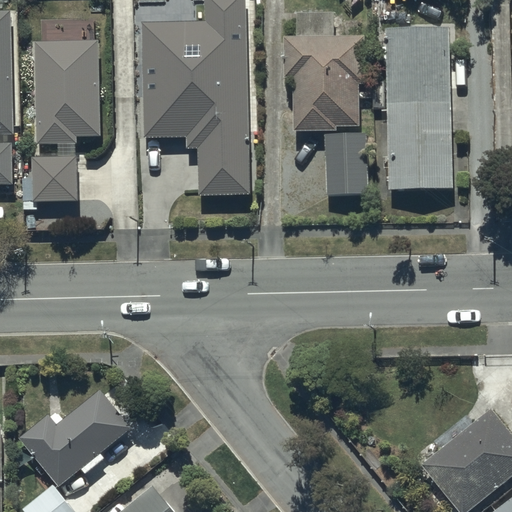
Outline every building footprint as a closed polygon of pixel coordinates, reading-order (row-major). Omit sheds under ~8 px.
[(199,0),(201,24),(136,27),(137,142),(182,142),(182,153),(191,153),(191,199),(243,199),(242,0),(199,0)] [(9,16),(0,16),(0,140),(12,140),(9,16)] [(291,19),(291,42),(278,42),(278,83),(285,83),(285,136),(318,135),(319,198),(365,198),(364,137),(330,137),(330,130),(352,130),(351,89),(360,89),(360,42),(334,42),(333,18),(291,19)] [(442,33),(384,34),(380,34),(380,52),(375,52),(375,65),(380,65),(383,197),(446,195),(442,33)] [(97,47),(29,46),(31,148),(69,148),(69,140),(96,140),(97,47)] [(71,160),(26,160),(26,180),(21,180),(21,211),(33,211),(33,208),(70,208),(71,160)] [(43,419),(12,444),(52,493),(75,474),(79,479),(100,462),(96,457),(127,431),(97,394),(52,430),(43,419)] [(416,470),(449,511),(465,511),(511,475),(511,441),(488,412),(416,470)] [(64,511),(47,490),(18,511),(64,511)] [(167,511),(149,493),(135,511),(167,511)] [(511,511),(511,496),(491,511),(511,511)]
